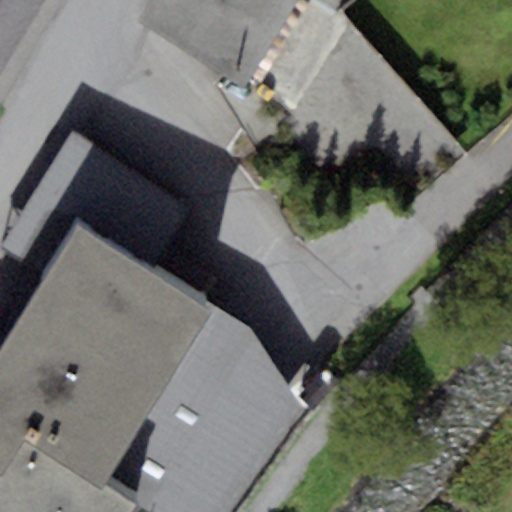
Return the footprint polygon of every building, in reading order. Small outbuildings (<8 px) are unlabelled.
[(0,0),(0,65),(39,0),(0,0)] [(299,0),(152,0),(137,25),(246,90),(299,0)] [(459,148),(335,0),(329,0),(281,41),(312,78),(292,94),(327,136),(347,120),(406,191),(459,148)] [(188,209),(74,136),(2,248),(45,276),(78,223),(149,269),(188,209)] [(0,511),(134,511),(137,508),(145,511),(226,511),(301,412),(251,330),(149,269),(78,223),(45,276),(0,351),(0,511)]
